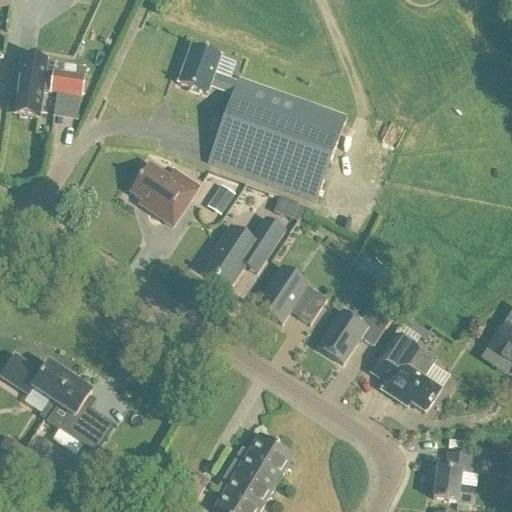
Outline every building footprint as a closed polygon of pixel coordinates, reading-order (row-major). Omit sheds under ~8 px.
[(0,0),(0,8),(10,10),(11,0),(0,0)] [(232,99),(208,167),(316,206),(346,121),(238,82),(237,86),(214,78),(220,61),(191,50),(177,88),(207,98),(209,91),(232,99)] [(81,100),(84,80),(48,74),(44,74),(46,63),(22,59),(13,117),(16,118),(19,120),(24,121),(27,119),(28,120),(29,120),(30,117),(36,118),(36,121),(37,121),(41,94),(55,96),(80,100),(81,100)] [(84,80),(85,71),(49,65),(48,74),(84,80)] [(172,230),(199,192),(174,174),(168,182),(148,168),(129,196),(151,211),(149,214),(172,230)] [(220,221),(234,199),(221,190),(206,212),(220,221)] [(338,225),(351,207),(334,196),(322,214),(338,225)] [(292,224),(298,208),(279,201),(273,217),(292,224)] [(256,278),(284,235),(265,223),(251,245),(230,231),(211,260),(213,262),(203,277),(229,294),(245,270),(256,278)] [(376,286),(384,275),(365,261),(357,272),(376,286)] [(255,311),(282,329),(290,317),(310,330),(327,305),(306,291),(308,289),(281,271),(255,311)] [(373,351),(391,323),(371,310),(359,328),(342,316),(317,353),(342,369),(360,343),(373,351)] [(402,331),(425,347),(430,339),(407,323),(402,331)] [(485,355),(511,372),(511,333),(503,328),(496,337),(492,334),(487,343),(491,346),(485,355)] [(432,370),(435,365),(395,339),(379,364),(394,374),(381,394),(407,411),(410,407),(425,418),(441,394),(424,383),(432,370)] [(53,406),(70,381),(50,367),(43,377),(17,358),(1,380),(28,400),(33,393),(49,404),(38,419),(46,424),(57,409),(53,406)] [(97,405),(90,400),(92,397),(70,381),(53,406),(57,409),(46,424),(81,449),(101,423),(90,415),(97,405)] [(261,511),(292,461),(258,440),(213,511),(261,511)] [(0,468),(8,474),(23,453),(5,441),(0,448),(0,468)] [(491,467),(493,455),(478,453),(476,465),(491,467)] [(432,503),(456,505),(456,509),(470,511),(474,495),(457,492),(459,477),(467,478),(469,460),(444,458),(443,472),(434,471),(432,503)] [(78,481),(106,485),(109,468),(81,463),(78,481)] [(177,505),(188,511),(191,511),(208,486),(194,477),(177,505)] [(108,501),(103,511),(128,511),(129,511),(108,501)]
